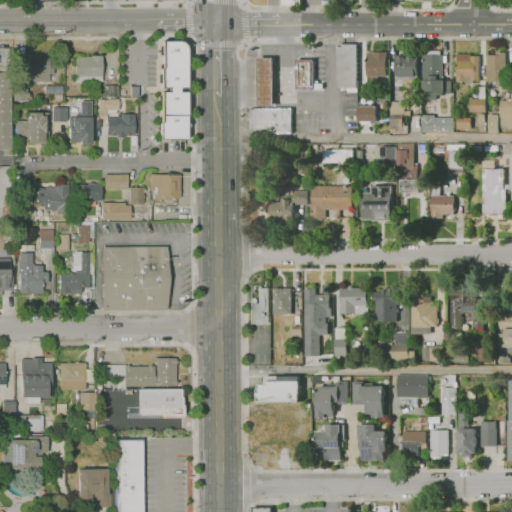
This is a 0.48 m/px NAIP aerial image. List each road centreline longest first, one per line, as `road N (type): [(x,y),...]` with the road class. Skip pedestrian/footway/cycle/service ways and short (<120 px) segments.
road 1 (primary): [(216,96),(219,511)]
road 2 (residential): [(216,23),(511,24)]
road 3 (residential): [(217,257),(511,254)]
road 4 (residential): [(219,483),(511,485)]
road 5 (residential): [(218,326),(0,328)]
road 6 (residential): [(0,21),(216,23)]
road 7 (residential): [(217,163),(37,167)]
